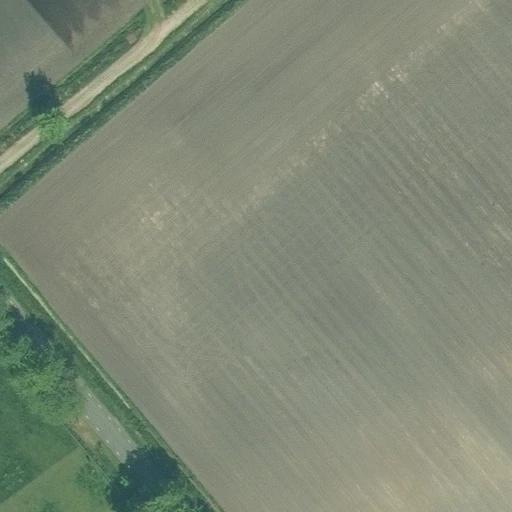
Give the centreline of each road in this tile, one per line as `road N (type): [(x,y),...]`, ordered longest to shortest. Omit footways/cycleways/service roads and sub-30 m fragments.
road 1 (tertiary): [(177,511),(0,302)]
road 2 (track): [(0,160),(187,0)]
